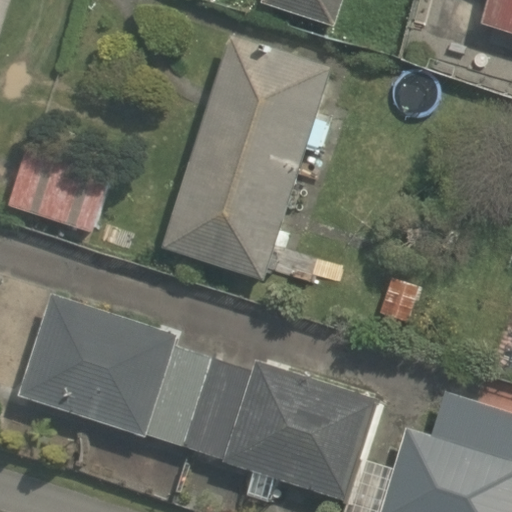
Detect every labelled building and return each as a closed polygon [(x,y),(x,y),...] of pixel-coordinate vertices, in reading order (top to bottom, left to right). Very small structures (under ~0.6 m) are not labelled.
[(269,0),(267,10),(340,34),(351,0),(269,0)] [(511,0),(496,0),(488,28),(511,35),(511,0)] [(169,253),(270,285),(337,73),(237,41),(169,253)] [(14,212),(96,237),(113,179),(32,155),(14,212)] [(423,290),(392,279),(378,317),(409,328),(423,290)] [(59,298),(25,399),(257,477),(250,498),(274,506),(282,484),(350,507),(347,511),(511,511),(511,415),(454,396),(436,450),(410,441),(401,469),(367,457),(385,402),(261,361),(257,373),(179,347),(182,339),(59,298)]
